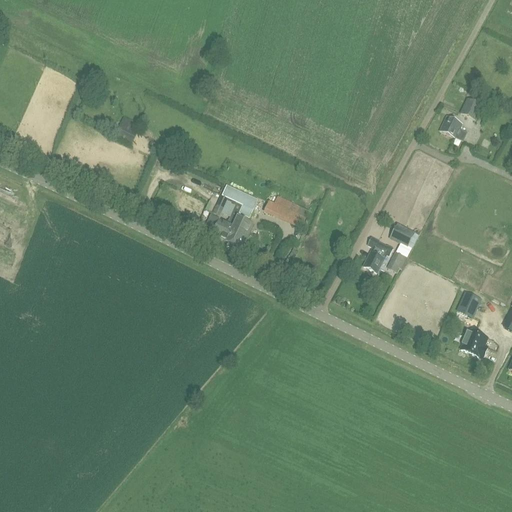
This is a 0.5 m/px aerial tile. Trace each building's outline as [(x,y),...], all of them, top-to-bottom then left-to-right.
[(461,114),(476,121),(483,106),(468,99),(461,114)] [(460,131),(462,125),(447,117),(440,132),(455,139),(463,142),(467,134),(460,131)] [(114,138),(131,146),(139,130),(121,122),(114,138)] [(254,225),(237,218),(239,215),(249,219),(255,204),(225,191),(222,196),(216,207),(213,214),(219,217),(222,210),(226,203),(234,207),(227,224),(220,221),(213,236),(227,241),(226,242),(241,248),(245,238),(248,239),(254,225)] [(278,220),(283,210),(268,203),(263,214),(278,220)] [(300,230),(305,219),(294,215),(289,225),(300,230)] [(398,225),(391,239),(408,248),(415,234),(398,225)] [(379,244),(380,242),(372,238),(368,247),(373,250),(386,256),(389,258),(394,249),(388,246),(387,248),(379,244)] [(364,268),(377,274),(386,256),(373,250),(364,268)] [(397,269),(404,255),(398,252),(391,266),(397,269)] [(458,314),(471,320),(479,300),(466,295),(458,314)] [(511,338),(511,328),(503,325),(500,333),(511,338)] [(468,331),(460,351),(482,361),(487,349),(483,347),(487,339),(468,331)]
